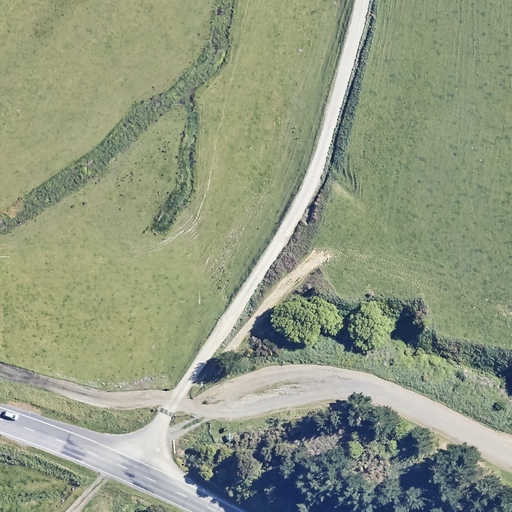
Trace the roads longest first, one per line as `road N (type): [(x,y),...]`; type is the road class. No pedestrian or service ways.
road 1 (track): [(130,471),(307,186),(360,0)]
road 2 (track): [(0,370),(81,397),(199,407),(367,389),(511,446)]
road 3 (trunk): [(0,419),(215,511)]
